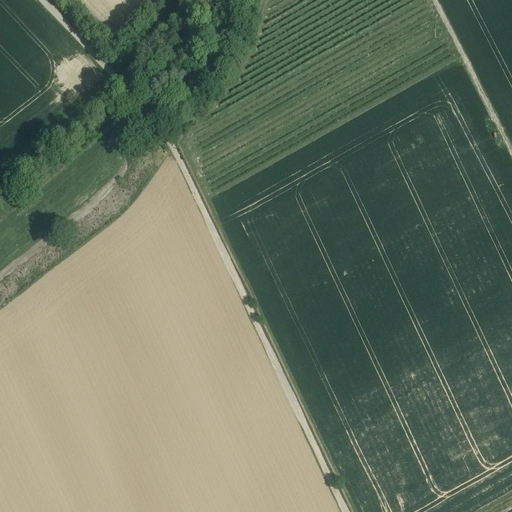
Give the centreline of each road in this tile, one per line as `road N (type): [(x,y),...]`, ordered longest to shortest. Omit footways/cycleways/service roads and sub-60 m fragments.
road 1 (unclassified): [(346,511),(170,142),(43,0)]
road 2 (track): [(511,152),(433,0)]
